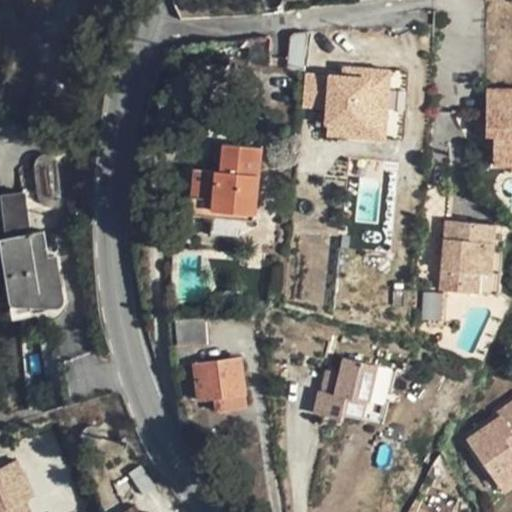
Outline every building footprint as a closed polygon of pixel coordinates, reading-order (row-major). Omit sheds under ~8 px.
[(352,77),(323,74),(308,73),(305,107),(333,109),(330,134),(364,138),(365,126),(385,127),(391,74),(360,72),(359,67),(351,67),(352,77)] [(511,86),(497,85),(495,116),(511,114),(511,86)] [(511,114),(495,116),(494,132),(501,133),(500,147),(499,163),(511,163),(511,114)] [(493,146),(500,147),(501,133),(494,132),(493,146)] [(203,182),(193,182),(188,212),(218,215),(219,209),(233,210),(257,213),(264,149),(225,144),(222,172),(204,169),(203,182)] [(195,168),(193,182),(203,182),(204,169),(195,168)] [(29,188),(3,191),(8,232),(34,229),(29,188)] [(256,220),(257,213),(233,210),(233,217),(256,220)] [(451,252),(446,252),(443,287),(494,293),(499,251),(502,225),(450,218),(448,236),(452,237),(451,252)] [(22,307),(38,304),(66,298),(58,253),(51,254),(46,227),(6,237),(22,307)] [(441,251),(446,252),(451,252),(452,237),(448,236),(443,235),(441,251)] [(509,252),(499,251),(494,293),(504,294),(509,252)] [(445,317),(444,292),(425,292),(426,317),(445,317)] [(204,312),(174,311),(176,337),(206,334),(204,312)] [(247,391),(241,356),(195,361),(199,397),(224,394),(247,391)] [(378,364),(344,356),(340,374),(333,372),(328,393),(321,392),(316,413),(342,419),(343,414),(363,418),(367,399),(370,400),(378,364)] [(248,399),(247,391),(224,394),(225,402),(248,399)] [(511,471),(511,448),(510,446),(511,444),(511,398),(497,409),(501,415),(504,420),(496,425),(493,421),(468,439),(496,483),(511,471)] [(501,415),(493,421),(496,425),(504,420),(501,415)] [(42,511),(20,458),(0,465),(0,511),(42,511)] [(511,486),(511,471),(496,483),(503,492),(511,486)] [(450,511),(451,499),(438,497),(437,509),(450,511)]
